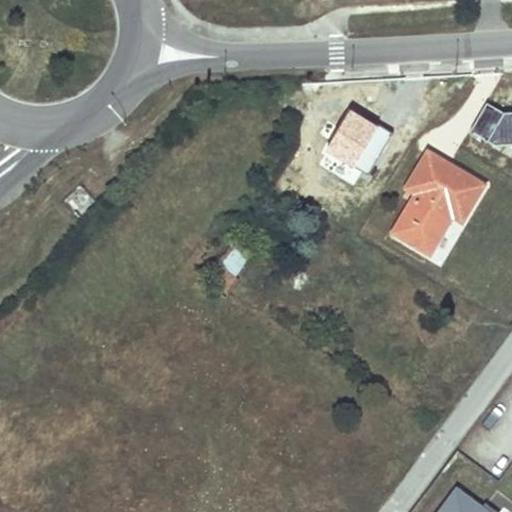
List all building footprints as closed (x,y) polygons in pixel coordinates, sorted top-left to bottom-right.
[(428,154),(411,182),(424,190),(415,204),(411,202),(393,234),(429,255),(447,223),(440,219),(444,212),(451,216),(462,222),(482,187),(428,154)] [(411,182),(402,197),(411,202),(415,204),(424,190),(411,182)] [(440,219),(447,223),(451,216),(444,212),(440,219)] [(230,245),(208,276),(224,290),(248,258),(239,251),(230,245)] [(483,508),(457,488),(439,511),(496,511),(486,504),(483,508)]
